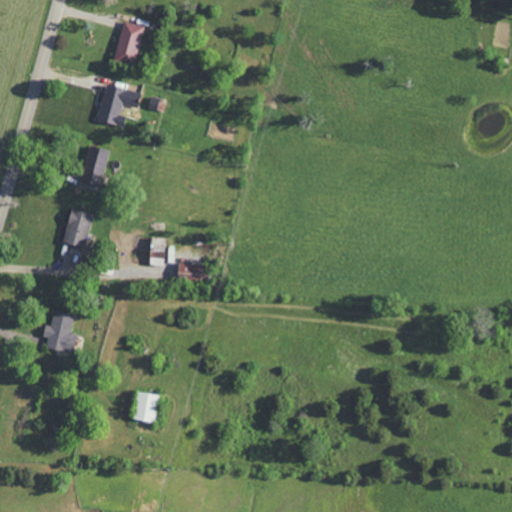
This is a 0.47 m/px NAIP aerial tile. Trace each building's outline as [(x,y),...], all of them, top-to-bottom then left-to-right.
[(112,58),(133,65),(144,27),(123,21),(112,58)] [(122,126),(124,116),(119,115),(121,105),(136,108),(139,92),(112,87),(112,92),(102,90),(96,122),(122,126)] [(89,186),(102,188),(108,150),(95,148),(89,186)] [(63,243),(85,246),(90,212),(68,208),(63,243)] [(175,272),(184,274),(183,278),(199,282),(203,266),(178,260),(175,272)] [(73,315),(53,309),(49,325),(45,324),(42,334),(47,336),(45,347),(70,354),(75,334),(69,332),(73,315)] [(157,393),(135,391),(132,419),(154,421),(157,393)]
